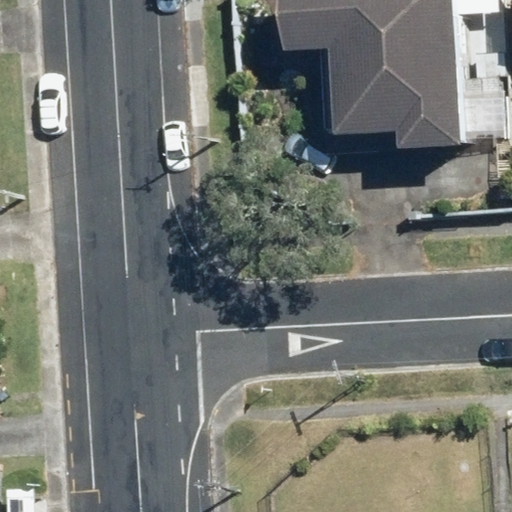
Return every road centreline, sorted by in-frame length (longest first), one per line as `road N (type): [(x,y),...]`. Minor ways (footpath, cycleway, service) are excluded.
road 1 (residential): [(511,315),(130,335)]
road 2 (tertiary): [(130,335),(110,0)]
road 3 (tertiary): [(141,511),(130,335)]
